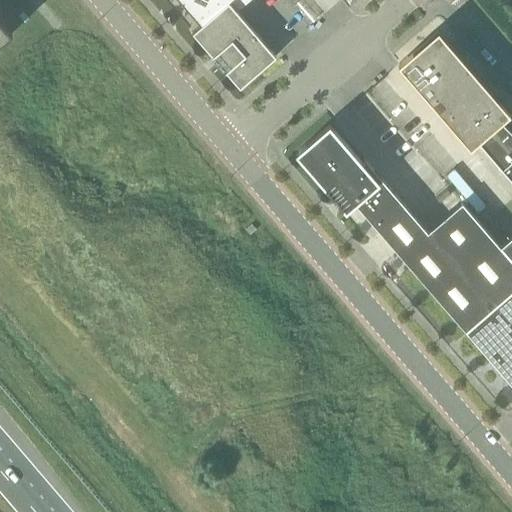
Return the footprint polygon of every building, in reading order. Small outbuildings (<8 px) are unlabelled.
[(178,0),(201,25),(192,32),(212,55),(211,56),(225,72),(226,72),(240,88),(276,56),(229,2),(230,0),(178,0)] [(0,19),(0,44),(12,34),(0,19)] [(470,148),(477,142),(488,155),(511,182),(511,236),(501,246),(511,259),(511,133),(500,121),(509,114),(437,31),(398,64),(431,102),(438,110),(470,148)] [(347,194),(355,203),(356,204),(411,267),(465,331),(465,330),(511,290),(511,259),(501,246),(500,246),(485,228),(450,258),(427,232),(381,178),(374,170),(365,160),(362,163),(329,124),(295,153),(332,195),(337,201),(338,202),(347,194)] [(511,290),(465,330),(511,384),(511,290)]
